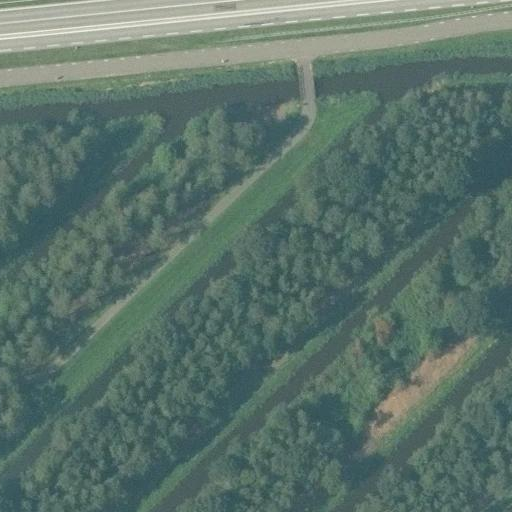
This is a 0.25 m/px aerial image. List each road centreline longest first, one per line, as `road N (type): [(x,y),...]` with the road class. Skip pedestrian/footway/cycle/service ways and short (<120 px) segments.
road 1 (unclassified): [(511,21),(0,80)]
road 2 (primary): [(0,38),(394,0)]
